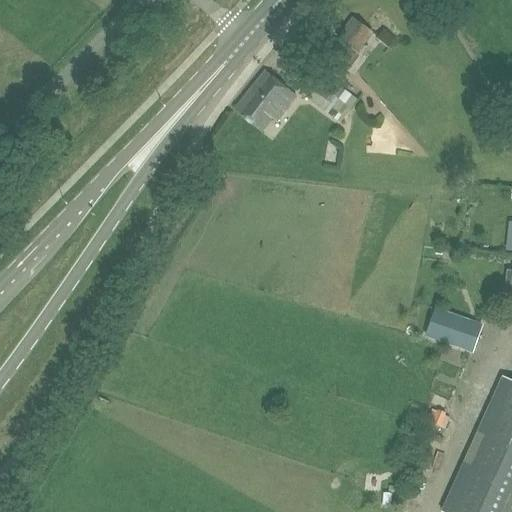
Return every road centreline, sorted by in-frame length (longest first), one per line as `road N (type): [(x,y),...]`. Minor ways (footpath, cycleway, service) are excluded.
road 1 (secondary): [(0,380),(212,76)]
road 2 (secondary): [(212,76),(0,286)]
road 3 (unclassified): [(138,0),(24,116),(0,127)]
